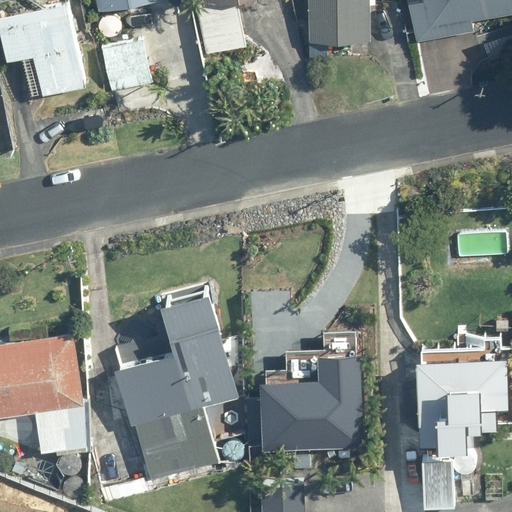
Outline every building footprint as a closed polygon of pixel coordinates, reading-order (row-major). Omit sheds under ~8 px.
[(99,0),(102,10),(158,0),(99,0)] [(200,0),(209,54),(250,46),(242,0),(200,0)] [(313,0),(312,40),(371,41),(371,0),(313,0)] [(511,0),(419,0),(413,1),(420,40),(478,30),(476,19),(511,12),(511,0)] [(73,1),(3,15),(12,58),(39,53),(47,95),(90,86),(73,1)] [(148,38),(107,46),(114,88),(155,81),(148,38)] [(181,351),(122,366),(153,480),(223,460),(208,405),(244,396),(219,304),(172,317),(181,351)] [(0,342),(0,417),(39,411),(45,451),(92,444),(91,396),(87,397),(77,331),(0,342)] [(267,380),(267,450),(368,449),(366,353),(324,354),(324,380),(267,380)] [(511,401),(511,355),(429,357),(430,507),(457,507),(457,445),(471,445),(471,428),(489,428),(489,422),(503,423),(503,409),(511,408),(511,401)] [(317,454),(293,454),(293,474),(318,474),(317,454)] [(307,511),(307,484),(266,484),(266,511),(307,511)]
